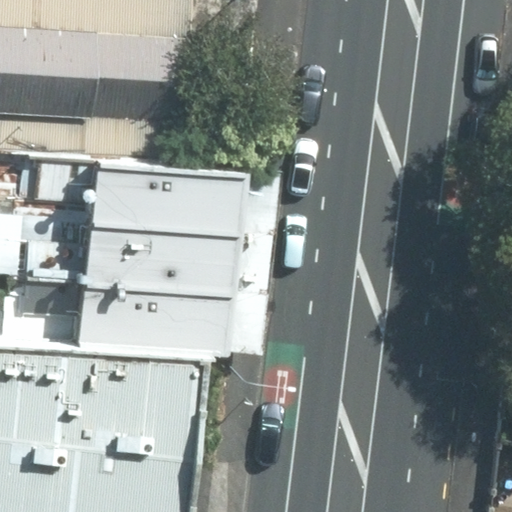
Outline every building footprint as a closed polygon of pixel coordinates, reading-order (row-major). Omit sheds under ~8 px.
[(0,0),(0,147),(84,156),(183,163),(192,0),(0,0)] [(79,215),(226,224),(231,167),(183,163),(84,156),(79,215)] [(273,171),(231,167),(226,224),(221,285),(216,353),(258,357),(273,171)] [(226,224),(79,215),(73,275),(221,285),(226,224)] [(221,285),(73,275),(0,269),(0,335),(66,341),(188,349),(216,353),(221,285)] [(0,511),(171,511),(174,486),(188,349),(66,341),(0,335),(0,511)]
